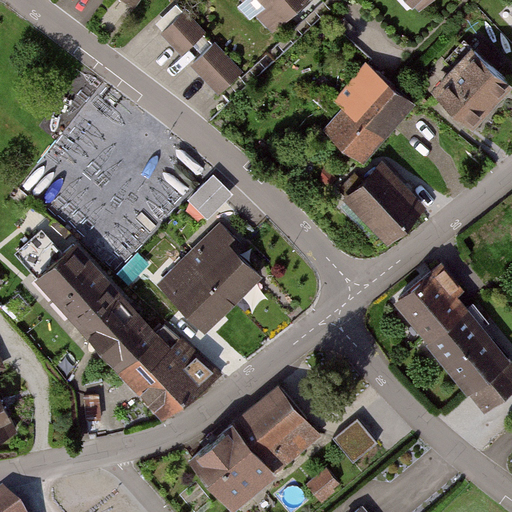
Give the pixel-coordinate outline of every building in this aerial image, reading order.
[(247,0),(274,30),(307,0),(247,0)] [(408,0),(418,10),(428,0),(408,0)] [(207,34),(185,11),(160,34),(182,57),(207,34)] [(482,40),(436,91),(472,123),(510,81),(492,65),(499,56),(482,40)] [(213,43),(192,67),(224,96),(245,72),(213,43)] [(348,107),(329,128),(366,160),(416,102),(368,61),(337,97),(348,107)] [(219,164),(192,192),(212,211),(239,183),(219,164)] [(422,205),(382,165),(359,188),(351,179),(341,189),(389,238),(422,205)] [(262,267),(214,222),(159,280),(206,325),(262,267)] [(42,232),(18,253),(165,414),(221,374),(165,325),(155,334),(75,244),(63,254),(42,232)] [(511,349),(441,264),(399,298),(489,408),(511,389),(511,349)] [(0,440),(17,433),(0,394),(0,368),(5,367),(0,356),(0,440)] [(282,387),(234,425),(275,475),(323,437),(282,387)] [(378,441),(358,416),(334,437),(354,460),(378,441)] [(234,425),(191,461),(231,511),(275,475),(234,425)] [(339,483),(328,470),(310,484),(322,498),(339,483)] [(20,511),(9,496),(0,501),(0,511),(20,511)]
